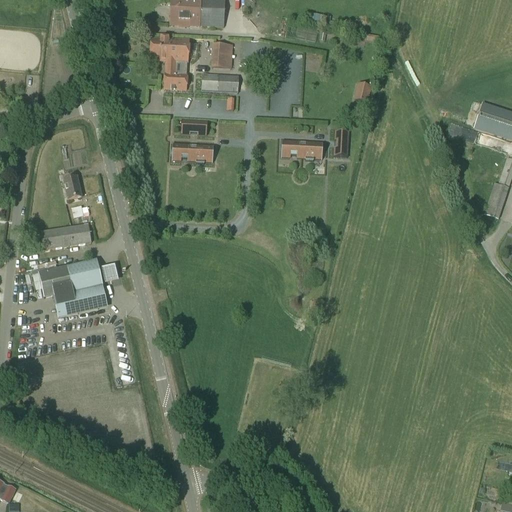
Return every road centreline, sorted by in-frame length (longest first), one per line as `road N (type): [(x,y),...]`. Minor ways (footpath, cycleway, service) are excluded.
road 1 (tertiary): [(186,486),(94,104)]
road 2 (unclassified): [(94,104),(38,125),(29,137),(0,374)]
road 3 (tertiary): [(298,511),(273,482),(250,473),(186,486)]
